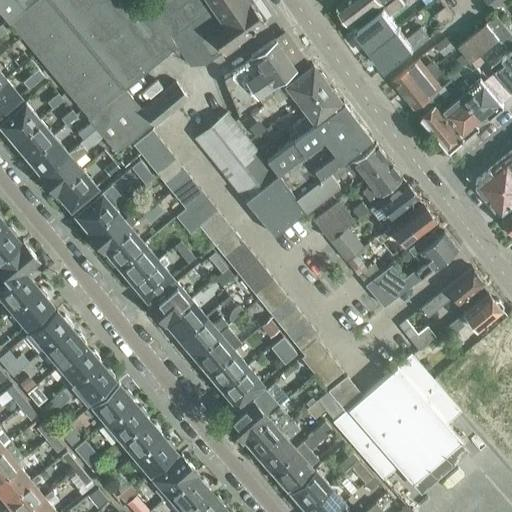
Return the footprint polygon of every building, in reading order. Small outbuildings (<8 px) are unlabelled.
[(0,0),(0,12),(6,20),(8,22),(10,24),(38,0),(0,0)] [(38,0),(10,24),(20,37),(29,47),(57,81),(82,110),(96,127),(102,134),(110,144),(116,152),(131,140),(152,122),(155,125),(177,106),(188,97),(189,98),(190,97),(189,95),(188,96),(176,81),(142,109),(124,87),(175,45),(190,63),(205,62),(218,53),(218,54),(236,40),(235,39),(261,21),(262,20),(248,0),(157,0),(136,18),(120,0),(38,0)] [(129,0),(127,2),(137,14),(145,7),(140,0),(129,0)] [(382,2),(385,0),(342,0),(337,5),(352,25),(382,2)] [(367,45),(369,48),(399,26),(391,15),(405,4),(401,0),(392,0),(355,29),(361,36),(358,38),(365,47),(367,45)] [(502,0),(484,0),(492,9),(502,0)] [(511,50),(491,67),(511,91),(511,32),(496,14),(487,21),(459,44),(471,59),(499,36),(502,40),(503,40),(511,50)] [(407,37),(399,26),(369,48),(371,50),(369,51),(375,60),(377,59),(384,67),(413,45),(417,46),(430,37),(422,25),(407,37)] [(229,115),(235,121),(285,84),(309,66),(302,55),(291,62),(287,55),(290,53),(278,36),(251,55),(252,57),(223,76),(236,111),(229,115)] [(454,47),(446,36),(436,44),(444,55),(454,47)] [(29,57),(24,51),(14,59),(19,65),(29,57)] [(465,51),(457,57),(462,64),(463,63),(470,58),(465,51)] [(403,93),(438,66),(433,59),(425,66),(418,57),(391,79),(403,93)] [(312,63),(309,66),(285,84),(299,103),(327,82),(325,80),(326,77),(321,72),(319,72),(312,63)] [(443,72),(438,66),(403,93),(414,108),(415,107),(430,95),(438,89),(441,86),(435,78),(443,72)] [(38,68),(23,81),(28,87),(44,74),(38,68)] [(448,75),(455,84),(463,78),(456,69),(448,75)] [(5,77),(0,81),(0,111),(20,94),(5,77)] [(503,104),(498,98),(480,77),(462,92),(485,120),(503,104)] [(283,146),(299,134),(341,101),(337,96),(337,93),(334,88),(331,88),(327,82),(299,103),(307,113),(291,124),(292,125),(276,137),(283,146)] [(277,101),(285,95),(280,88),(272,94),(277,101)] [(438,89),(430,95),(437,103),(444,97),(438,89)] [(63,98),(58,92),(48,100),(53,106),(63,98)] [(466,135),(485,120),(462,92),(443,108),(466,135)] [(436,104),(437,103),(430,95),(415,107),(450,149),(463,138),(436,104)] [(277,172),(276,173),(295,197),(295,196),(328,170),(348,154),(371,136),(343,100),(341,101),(299,134),(266,159),(277,172)] [(7,132),(13,139),(39,118),(25,101),(0,121),(0,123),(0,124),(0,126),(0,127),(4,132),(7,132)] [(77,114),(72,108),(62,116),(67,122),(77,114)] [(244,198),(276,173),(235,121),(229,115),(226,111),(198,133),(195,136),(244,198)] [(18,149),(21,149),(27,156),(53,134),(39,118),(13,139),(14,141),(14,144),(18,149)] [(91,131),(86,125),(77,133),(81,139),(91,131)] [(81,139),(79,141),(85,148),(102,134),(96,127),(91,131),(81,139)] [(141,153),(159,137),(152,128),(133,143),(141,153)] [(36,166),(41,172),(41,173),(67,151),(53,134),(27,156),(28,157),(28,161),(32,166),(36,166)] [(167,147),(159,137),(141,153),(148,162),(167,147)] [(79,141),(67,151),(41,173),(41,172),(39,174),(53,191),(81,168),(74,159),(86,150),(85,148),(79,141)] [(273,151),(266,142),(260,147),(267,156),(273,151)] [(364,177),(388,158),(375,142),(352,160),(348,154),(328,170),(335,179),(347,167),(353,175),(359,170),(364,177)] [(167,147),(148,162),(156,171),(175,156),(167,147)] [(511,149),(476,179),(475,185),(498,214),(511,203),(511,149)] [(156,171),(163,181),(182,165),(175,156),(156,171)] [(401,175),(388,158),(364,177),(369,184),(361,190),(369,200),(401,175)] [(110,174),(120,166),(115,159),(105,167),(110,174)] [(145,183),(153,176),(139,159),(131,165),(145,183)] [(190,175),(182,165),(163,181),(171,190),(190,175)] [(96,185),(81,168),(53,191),(60,199),(63,199),(70,207),(96,185)] [(338,183),(328,170),(295,196),(305,209),(338,183)] [(304,209),(295,197),(276,173),(244,198),(273,234),(304,209)] [(182,204),(201,189),(193,179),(175,194),(182,204)] [(418,197),(405,180),(369,207),(377,218),(381,215),(387,222),(418,197)] [(185,207),(190,213),(209,198),(201,189),(182,204),(185,207)] [(81,221),(81,224),(88,232),(115,208),(101,191),(75,213),(81,221)] [(137,208),(142,214),(156,203),(151,197),(137,208)] [(209,198),(190,213),(198,222),(216,207),(209,198)] [(312,218),(329,239),(354,219),(337,199),(312,218)] [(437,221),(421,201),(390,226),(405,245),(437,221)] [(361,202),(351,209),(357,217),(367,209),(361,202)] [(142,214),(148,221),(162,209),(156,203),(142,214)] [(199,224),(198,222),(190,213),(185,207),(176,214),(190,231),(199,224)] [(199,224),(205,232),(224,217),(216,207),(198,222),(199,224)] [(124,218),(115,208),(88,232),(102,249),(104,247),(130,225),(135,220),(130,214),(124,218)] [(511,208),(503,216),(509,224),(508,227),(511,232),(511,231),(511,208)] [(231,226),(224,217),(205,232),(213,241),(231,226)] [(7,225),(0,230),(0,259),(21,242),(20,241),(14,234),(15,231),(11,227),(8,227),(7,225)] [(117,263),(118,264),(144,242),(130,225),(104,247),(110,255),(109,258),(114,263),(117,263)] [(347,226),(330,240),(345,259),(362,245),(347,226)] [(224,255),(243,240),(235,230),(216,246),(224,255)] [(381,270),(365,283),(383,305),(413,282),(457,248),(444,230),(418,250),(425,259),(402,277),(390,263),(381,270)] [(0,259),(0,269),(9,280),(9,281),(25,267),(25,268),(37,257),(22,240),(20,241),(21,242),(0,259)] [(173,245),(187,262),(194,257),(180,240),(173,245)] [(224,255),(232,264),(250,249),(243,240),(224,255)] [(131,279),(132,280),(158,258),(144,242),(118,264),(124,271),(123,274),(127,279),(131,279)] [(250,249),(232,264),(239,274),(258,259),(250,249)] [(226,268),(213,253),(208,257),(220,272),(226,268)] [(145,296),(146,297),(172,276),(163,265),(168,261),(162,254),(158,258),(132,280),(138,288),(138,291),(142,296),(145,296)] [(346,259),(365,283),(381,270),(371,258),(361,266),(352,255),(346,259)] [(239,274),(247,283),(265,268),(258,259),(239,274)] [(457,303),(484,282),(472,266),(452,282),(451,282),(420,306),(427,315),(452,296),(457,303)] [(31,275),(25,268),(25,267),(9,281),(9,280),(0,287),(0,294),(11,308),(37,285),(31,278),(31,275)] [(265,268),(247,283),(254,292),(273,277),(265,268)] [(254,292),(262,302),(281,287),(273,277),(254,292)] [(176,280),(148,304),(163,321),(191,297),(176,280)] [(39,288),(37,285),(11,308),(26,325),(52,303),(45,295),(45,292),(42,288),(39,288)] [(281,287),(262,302),(269,311),(288,296),(281,287)] [(494,299),(488,292),(463,313),(477,330),(502,309),(501,308),(502,304),(498,298),(494,299)] [(269,311),(277,320),(296,305),(288,296),(269,311)] [(205,314),(191,297),(163,321),(170,329),(173,329),(179,336),(205,314)] [(230,312),(229,318),(231,321),(244,310),(238,303),(233,306),(230,312)] [(296,305),(277,320),(285,330),(303,314),(296,305)] [(63,316),(56,308),(30,330),(45,347),(70,325),(69,324),(70,321),(66,316),(63,316)] [(511,313),(510,311),(483,335),(511,368),(511,313)] [(184,346),(187,346),(193,353),(219,331),(226,324),(221,317),(213,324),(205,314),(179,336),(180,338),(180,341),(184,346)] [(285,330),(292,339),(311,324),(303,314),(285,330)] [(451,335),(463,324),(458,317),(445,327),(451,335)] [(277,329),(268,318),(260,325),(269,335),(277,329)] [(404,319),(399,323),(420,348),(435,336),(427,325),(417,334),(404,319)] [(318,333),(311,324),(292,339),(300,348),(318,333)] [(76,332),(70,325),(45,347),(58,362),(84,342),(83,341),(84,338),(80,332),(76,332)] [(201,363),(207,370),(233,348),(240,342),(225,325),(219,331),(193,353),(194,354),(193,357),(198,363),(201,363)] [(5,334),(0,338),(0,345),(0,346),(9,339),(5,334)] [(271,344),(276,350),(287,341),(282,335),(271,344)] [(309,366),(328,351),(320,341),(301,356),(309,366)] [(65,371),(73,380),(99,359),(98,357),(98,354),(94,350),(91,349),(84,342),(58,362),(49,370),(54,376),(58,376),(65,371)] [(214,379),(221,386),(247,364),(233,348),(207,370),(208,371),(207,374),(211,379),(214,379)] [(7,350),(0,355),(0,360),(12,374),(21,367),(13,358),(7,350)] [(309,366),(316,375),(335,360),(328,351),(309,366)] [(411,352),(332,420),(382,477),(397,465),(411,482),(461,439),(446,422),(461,409),(411,352)] [(73,380),(50,399),(58,408),(71,396),(70,395),(76,390),(85,401),(114,377),(112,375),(112,371),(109,367),(105,367),(99,359),(73,380)] [(343,369),(335,360),(316,375),(324,385),(343,369)] [(261,381),(247,364),(221,386),(221,387),(221,390),(226,396),(229,396),(235,403),(261,381)] [(25,373),(17,380),(26,390),(34,384),(25,373)] [(335,399),(354,383),(346,374),(327,389),(335,399)] [(124,389),(117,381),(85,408),(92,416),(98,411),(106,421),(132,399),(129,395),(130,392),(127,389),(124,389)] [(361,393),(354,383),(335,399),(343,408),(361,393)] [(34,385),(26,392),(37,405),(45,398),(34,385)] [(226,421),(241,438),(243,436),(266,415),(266,414),(279,403),(284,399),(284,391),(279,387),(273,386),(267,391),(264,387),(226,421)] [(25,400),(16,389),(10,394),(19,406),(25,400)] [(307,407),(314,416),(325,407),(332,416),(343,408),(335,399),(327,389),(315,400),(309,405),(307,407)] [(309,405),(315,400),(312,396),(306,402),(309,405)] [(137,405),(132,399),(106,421),(120,438),(146,415),(144,412),(144,409),(141,405),(137,405)] [(30,419),(37,414),(25,400),(19,406),(30,419)] [(285,411),(279,403),(266,414),(266,415),(243,436),(249,443),(248,446),(252,450),(256,450),(257,452),(281,431),(293,420),(285,411)] [(155,422),(152,422),(146,415),(120,438),(134,454),(160,432),(158,429),(158,426),(155,422)] [(312,432),(318,440),(334,426),(327,419),(312,432)] [(270,467),(271,468),(295,447),(287,439),(300,428),(293,420),(281,431),(257,452),(264,460),(263,463),(267,467),(270,467)] [(46,439),(53,433),(43,422),(36,427),(46,439)] [(66,425),(58,431),(70,445),(77,438),(66,425)] [(166,439),(160,432),(134,454),(149,472),(175,450),(172,446),(172,442),(169,438),(166,439)] [(46,439),(57,452),(64,446),(53,433),(46,439)] [(295,447),(271,468),(277,476),(277,479),(281,483),(284,483),(286,485),(310,464),(302,455),(314,444),(307,436),(295,447)] [(0,448),(0,476),(17,462),(24,457),(11,440),(4,446),(0,448)] [(83,440),(73,448),(87,465),(97,457),(83,440)] [(80,466),(67,451),(61,456),(74,471),(80,466)] [(344,471),(347,468),(357,460),(350,451),(337,463),(344,471)] [(194,471),(194,472),(196,470),(180,452),(153,476),(168,494),(194,471)] [(17,462),(0,476),(0,493),(5,499),(31,479),(20,466),(27,460),(24,457),(17,462)] [(97,457),(88,466),(93,472),(103,463),(97,457)] [(356,479),(366,470),(357,460),(347,468),(356,479)] [(74,471),(85,484),(91,479),(80,466),(74,471)] [(296,500),(299,501),(304,506),(329,484),(315,468),(290,490),(292,492),(291,496),(296,500)] [(200,478),(194,472),(194,471),(168,494),(183,510),(208,488),(207,486),(208,483),(204,479),(200,478)] [(5,499),(15,511),(23,511),(44,495),(34,482),(40,477),(37,473),(31,479),(5,499)] [(369,489),(377,482),(372,477),(364,484),(369,489)] [(131,482),(119,492),(125,500),(128,498),(136,491),(137,490),(131,482)] [(330,511),(342,502),(342,503),(344,501),(329,484),(304,506),(305,507),(305,511),(306,511),(330,511)] [(107,499),(97,487),(87,496),(97,507),(107,499)] [(183,510),(184,511),(214,511),(223,504),(221,503),(222,500),(218,495),(215,496),(208,488),(183,510)] [(44,495),(23,511),(57,511),(47,499),(53,493),(51,490),(44,495)] [(138,511),(145,511),(150,509),(144,502),(135,509),(138,511)] [(330,511),(350,511),(342,503),(342,502),(330,511)] [(363,511),(362,511),(379,511),(382,510),(375,502),(363,511)]
